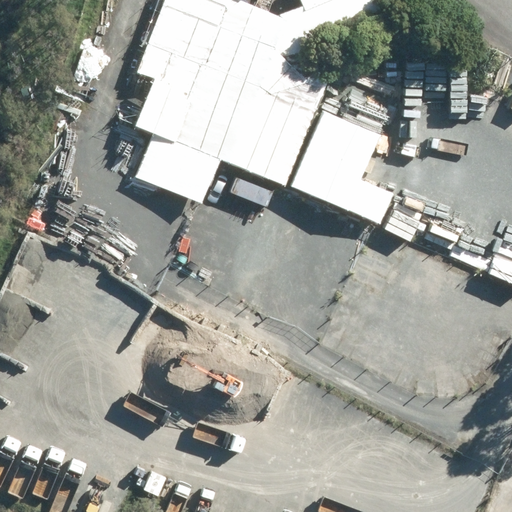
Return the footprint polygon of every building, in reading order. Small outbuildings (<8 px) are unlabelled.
[(263,57),(280,92),(315,76),(298,41),(263,57)] [(302,127),(225,88),(217,104),(294,143),(302,127)] [(455,123),(394,95),(376,124),(392,131),(365,189),(414,212),(455,123)] [(466,198),(461,195),(435,251),(477,270),(509,199),(473,183),(466,198)] [(273,248),(287,212),(267,204),(238,276),(271,289),(286,253),(273,248)] [(0,427),(21,385),(0,375),(0,427)] [(116,511),(144,449),(44,405),(13,476),(94,511),(116,511)] [(223,445),(169,419),(133,493),(172,511),(218,511),(227,495),(203,484),(223,445)]
